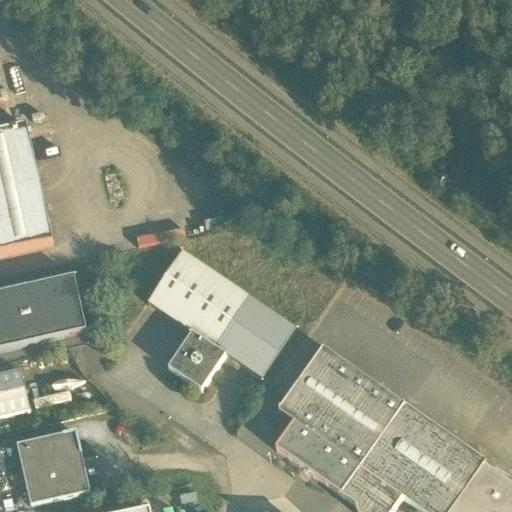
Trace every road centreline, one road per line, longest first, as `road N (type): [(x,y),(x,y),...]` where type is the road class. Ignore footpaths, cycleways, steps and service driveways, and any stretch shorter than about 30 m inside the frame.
road 1 (primary): [(115,0),(511,301)]
road 2 (residential): [(229,511),(246,486),(100,385),(91,357)]
